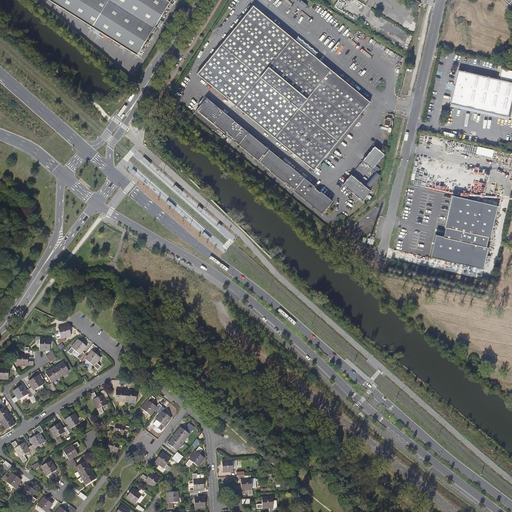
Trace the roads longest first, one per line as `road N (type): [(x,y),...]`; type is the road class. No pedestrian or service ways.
road 1 (secondary): [(511,505),(112,173)]
road 2 (secondary): [(95,202),(219,276),(498,511)]
road 3 (unclassified): [(440,0),(395,197)]
road 4 (unknown): [(270,176),(325,220),(342,203),(321,183)]
